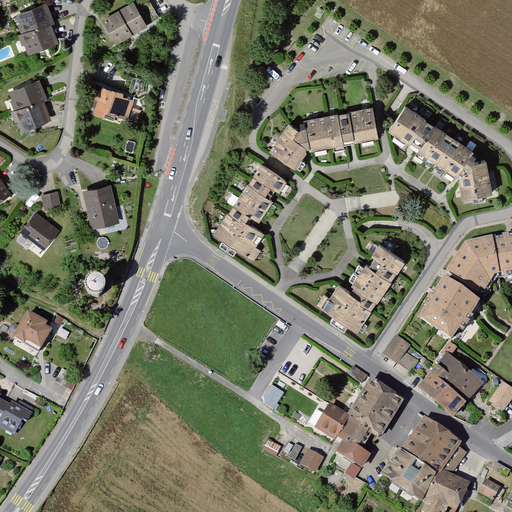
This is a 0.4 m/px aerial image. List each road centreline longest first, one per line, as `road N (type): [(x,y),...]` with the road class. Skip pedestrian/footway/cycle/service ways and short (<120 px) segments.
road 1 (secondary): [(19,511),(85,411),(160,232)]
road 2 (residential): [(511,153),(369,55),(301,68),(262,116)]
road 3 (unclassified): [(160,232),(370,364)]
road 4 (residential): [(0,145),(42,163),(58,159),(70,140),(88,0)]
road 5 (residential): [(370,364),(457,229),(511,212)]
road 6 (secondary): [(160,232),(220,27)]
road 7 (unclassified): [(370,364),(511,463)]
